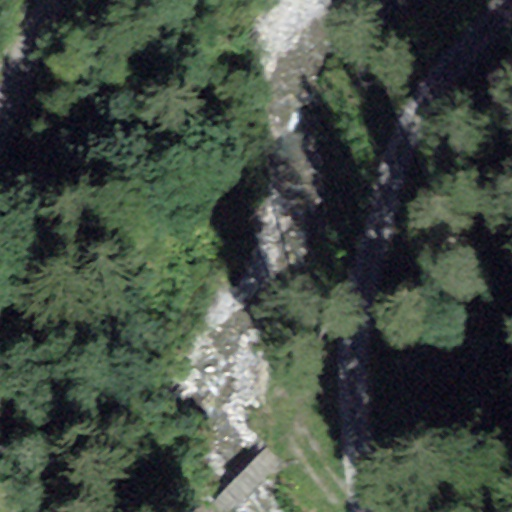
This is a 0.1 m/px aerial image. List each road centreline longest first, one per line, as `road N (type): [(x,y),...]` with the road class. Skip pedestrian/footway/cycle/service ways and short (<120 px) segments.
road 1 (track): [(503,0),(485,56),(368,169),(348,352),(354,433),(379,511)]
road 2 (track): [(354,433),(280,448),(212,511)]
road 3 (tertiary): [(0,142),(61,0)]
